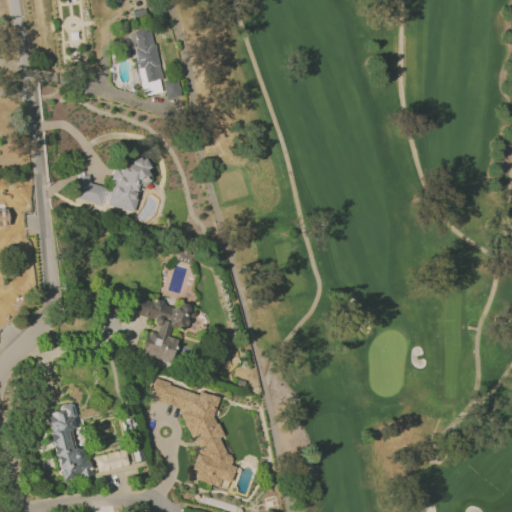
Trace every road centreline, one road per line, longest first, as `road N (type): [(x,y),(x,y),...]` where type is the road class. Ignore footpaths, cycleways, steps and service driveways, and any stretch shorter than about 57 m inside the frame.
road 1 (residential): [(13,0),(51,304),(0,367),(21,511)]
road 2 (residential): [(20,507),(130,498),(156,506)]
